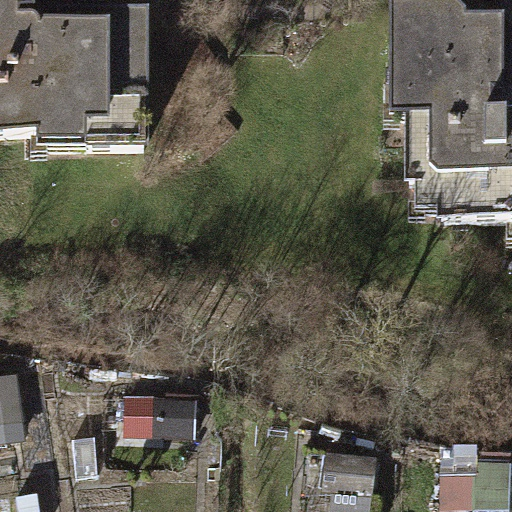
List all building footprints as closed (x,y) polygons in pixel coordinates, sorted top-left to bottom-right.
[(43,0),(0,0),(0,149),(47,149),(48,171),(155,170),(153,29),(44,30),(43,0)] [(511,23),(392,25),(394,152),(412,152),(414,254),(511,252),(511,23)] [(24,383),(0,384),(0,423),(26,422),(24,383)] [(206,409),(128,404),(125,441),(204,446),(206,409)] [(383,465),(328,460),(324,499),(380,504),(383,465)] [(511,511),(511,476),(438,480),(439,511),(511,511)]
